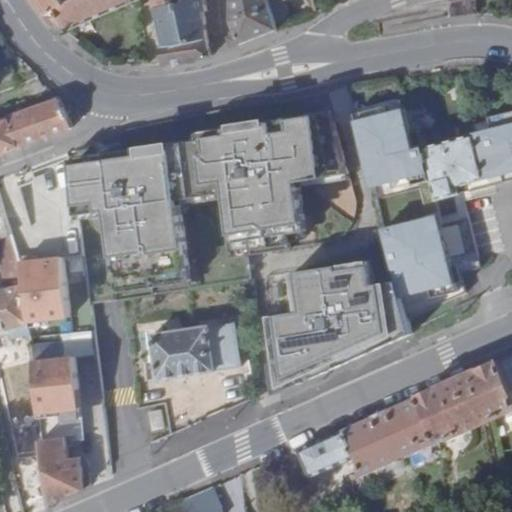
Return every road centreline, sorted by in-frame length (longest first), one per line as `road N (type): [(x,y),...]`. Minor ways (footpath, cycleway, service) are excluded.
road 1 (tertiary): [(511,324),(99,511)]
road 2 (tertiary): [(285,69),(416,45),(511,46)]
road 3 (tertiary): [(112,95),(155,97),(285,69)]
road 4 (tertiary): [(0,0),(52,68),(112,95)]
road 5 (residential): [(0,166),(79,134),(112,95)]
road 6 (residential): [(386,0),(347,13),(285,69)]
